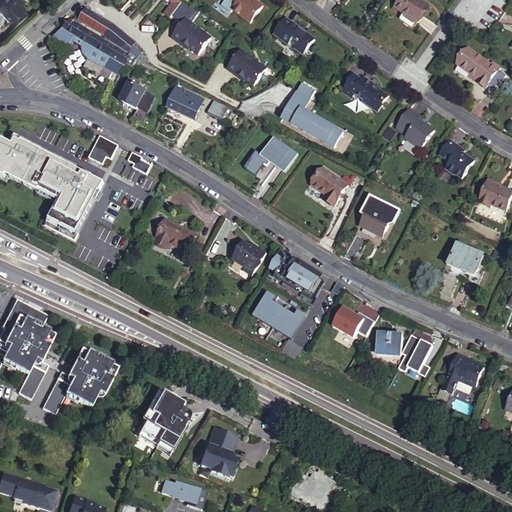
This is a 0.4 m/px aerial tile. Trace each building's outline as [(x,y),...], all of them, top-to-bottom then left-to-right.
[(10,19),(25,3),(22,0),(0,0),(0,10),(3,12),(10,19)] [(173,15),(181,3),(178,0),(173,0),(166,11),(173,15)] [(231,0),(236,3),(232,9),(250,23),(263,5),(256,0),(231,0)] [(430,5),(422,0),(399,0),(395,6),(404,12),(400,18),(414,28),(430,5)] [(105,39),(131,54),(139,59),(143,53),(133,46),(136,42),(120,29),(88,9),(81,21),(106,37),(105,39)] [(274,33),(289,43),(294,37),(299,41),(295,47),(303,53),(315,38),(287,17),(274,33)] [(186,19),(173,37),(198,55),(211,37),(186,19)] [(125,64),(131,54),(105,39),(74,20),(55,38),(71,48),(75,42),(82,47),(81,54),(87,59),(106,69),(109,63),(121,71),(123,67),(125,64)] [(294,37),(289,43),(288,44),(294,49),(295,47),(299,41),(294,37)] [(71,48),(55,38),(52,40),(52,42),(57,59),(71,48)] [(458,64),(472,74),(480,81),(478,84),(486,90),(488,88),(502,70),(503,69),(495,63),(493,65),(471,48),(458,64)] [(229,67),(253,85),(266,68),(241,50),(229,67)] [(139,59),(131,54),(125,64),(123,67),(131,72),(133,68),(151,78),(156,68),(139,59)] [(93,67),(84,83),(101,92),(110,76),(93,67)] [(488,88),(502,93),(511,80),(511,78),(502,70),(488,88)] [(364,79),(356,73),(344,91),(353,97),(355,94),(366,101),(365,102),(379,112),(391,95),(382,89),(384,87),(378,83),(377,85),(365,77),(364,79)] [(480,81),(472,74),(470,77),(478,84),(480,81)] [(73,84),(76,79),(70,76),(67,81),(73,84)] [(119,100),(136,108),(137,109),(146,91),(128,82),(119,100)] [(316,92),(303,84),(283,117),(333,149),(344,132),(306,108),(316,92)] [(178,88),(168,107),(195,121),(205,102),(178,88)] [(228,110),(215,103),(209,114),(222,120),(228,110)] [(423,115),(411,107),(397,128),(408,135),(406,138),(422,149),(436,129),(428,123),(427,124),(421,119),(423,115)] [(103,164),(106,158),(111,160),(118,146),(100,137),(90,158),(103,164)] [(278,137),(266,154),(288,170),(301,153),(278,137)] [(102,180),(13,140),(11,144),(0,138),(0,175),(60,203),(49,227),(76,239),(102,180)] [(466,148),(451,138),(440,154),(451,162),(446,168),(457,175),(457,174),(463,179),(477,159),(468,153),(468,154),(464,151),(466,148)] [(325,168),(313,186),(329,197),(328,199),(337,206),(351,186),(325,168)] [(490,178),(481,200),(492,204),(507,210),(511,197),(511,188),(503,185),(500,184),(501,182),(490,178)] [(337,206),(328,199),(326,201),(336,208),(337,206)] [(392,221),(369,210),(361,225),(384,237),(392,221)] [(166,218),(155,240),(167,246),(170,242),(189,251),(197,233),(166,218)] [(238,240),(227,257),(239,265),(238,268),(245,273),(248,275),(263,252),(254,247),(253,249),(248,246),(238,240)] [(485,255),(458,243),(450,260),(454,262),(449,271),(478,284),(485,270),(479,268),(485,255)] [(315,296),(323,283),(278,256),(270,269),(315,296)] [(267,291),(254,313),(292,336),(305,314),(297,310),(296,312),(274,298),(275,296),(267,291)] [(34,379),(42,364),(45,366),(51,369),(65,343),(59,340),(60,338),(52,334),(57,323),(25,307),(11,334),(13,335),(1,357),(0,359),(0,381),(4,383),(12,367),(34,379)] [(292,336),(254,313),(253,315),(291,338),(292,336)] [(391,335),(374,334),(374,341),(378,341),(378,354),(402,355),(403,335),(395,335),(395,328),(392,327),(391,335)] [(458,340),(452,337),(450,342),(455,345),(458,340)] [(298,361),(304,349),(290,342),(283,354),(298,361)] [(88,356),(83,353),(69,380),(62,376),(43,412),(56,418),(67,397),(93,411),(100,397),(105,399),(120,372),(114,369),(115,367),(106,362),(105,365),(97,361),(98,358),(90,354),(88,356)] [(465,357),(457,354),(455,360),(449,374),(448,377),(457,381),(475,388),(484,367),(465,359),(465,357)] [(449,374),(455,360),(447,357),(441,371),(449,374)] [(34,379),(37,381),(45,366),(42,364),(34,379)] [(51,369),(45,366),(37,381),(28,400),(40,406),(58,372),(51,369)] [(457,381),(448,377),(442,390),(451,394),(457,381)] [(171,456),(190,417),(181,413),(184,407),(159,394),(146,419),(155,424),(152,430),(144,426),(138,440),(171,456)] [(235,440),(213,432),(207,448),(205,447),(201,457),(203,458),(199,468),(210,472),(209,475),(226,481),(227,479),(230,480),(236,463),(231,462),(229,457),(235,440)] [(45,487),(4,475),(0,485),(0,493),(13,497),(13,498),(23,502),(38,506),(37,508),(48,511),(51,511),(58,492),(45,488),(45,487)] [(159,495),(202,510),(208,495),(165,480),(159,495)] [(96,504),(76,497),(71,511),(104,511),(106,509),(96,506),(96,504)]
